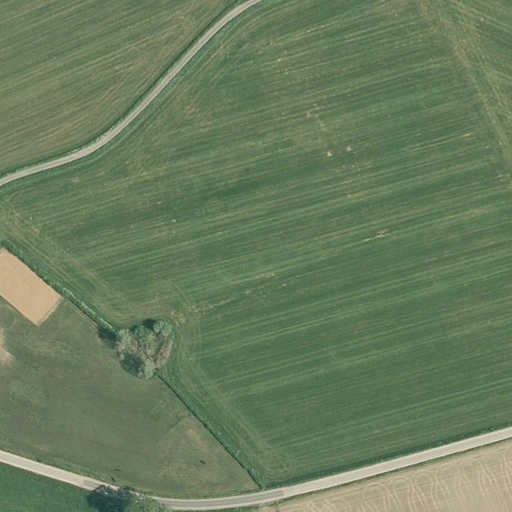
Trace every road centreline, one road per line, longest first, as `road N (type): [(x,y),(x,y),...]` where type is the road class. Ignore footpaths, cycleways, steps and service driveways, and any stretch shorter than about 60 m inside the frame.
road 1 (unclassified): [(0,456),(142,500),(214,505),(305,490),(511,432)]
road 2 (unclassified): [(0,182),(106,139),(213,30),(256,0)]
